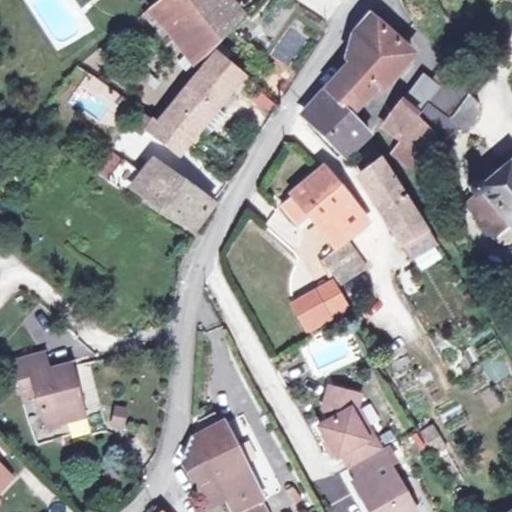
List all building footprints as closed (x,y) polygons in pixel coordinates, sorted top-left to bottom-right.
[(217,46),(182,0),(159,0),(151,7),(197,66),(217,46)] [(182,0),(217,46),(243,18),(228,0),(182,0)] [(413,53),(370,15),(353,32),(344,61),(349,65),(324,91),(350,116),(379,85),(378,84),(389,71),(395,76),(407,63),(413,53)] [(245,74),(217,51),(160,124),(154,120),(146,131),(179,155),(187,144),(195,150),(201,142),(195,137),(245,74)] [(470,97),(446,80),(434,97),(420,116),(418,117),(434,134),(432,150),(445,150),(460,129),(467,129),(471,127),(475,122),(478,116),(479,112),(478,107),(475,102),(470,97)] [(420,116),(434,97),(416,83),(401,102),(420,116)] [(350,116),(324,91),(302,115),(346,157),(367,133),(350,116)] [(401,102),(384,125),(430,160),(432,150),(434,134),(418,117),(420,116),(401,102)] [(214,203),(154,159),(143,174),(125,159),(106,182),(127,196),(132,189),(193,231),(214,203)] [(381,160),(363,173),(381,200),(375,205),(402,245),(425,229),(381,160)] [(472,196),(476,197),(465,205),(494,240),(509,227),(511,230),(511,228),(511,163),(510,160),(481,184),(478,182),(474,182),(471,185),(469,188),(469,192),(472,196)] [(322,170),(292,196),(311,217),(338,248),(347,241),(367,225),(322,170)] [(311,217),(292,196),(279,207),(297,228),(311,217)] [(435,244),(425,229),(402,245),(411,260),(435,244)] [(347,241),(338,248),(321,263),(336,289),(367,269),(347,241)] [(315,295),(293,307),(309,335),(331,323),(315,295)] [(45,355),(15,363),(22,390),(34,388),(44,428),(66,423),(66,418),(82,413),(70,368),(50,373),(45,355)] [(355,397),(331,388),(324,411),(330,423),(320,429),(337,460),(343,457),(351,471),(383,453),(374,437),(367,441),(351,412),(355,397)] [(361,399),(355,397),(351,412),(367,441),(374,437),(359,408),(361,399)] [(204,418),(192,424),(192,437),(190,448),(188,456),(183,464),(207,511),(227,501),(232,511),(267,511),(262,501),(263,500),(222,423),(210,429),(204,418)] [(433,431),(422,437),(434,457),(445,450),(433,431)] [(383,453),(351,471),(358,484),(389,467),(396,463),(388,450),(383,453)] [(0,491),(11,479),(0,467),(0,491)] [(413,511),(389,467),(358,484),(354,486),(368,511),(413,511)]
